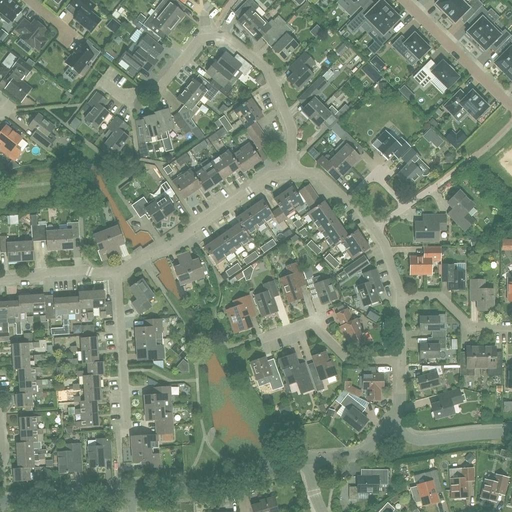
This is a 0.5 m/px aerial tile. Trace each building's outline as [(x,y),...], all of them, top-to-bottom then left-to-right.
[(0,0),(0,12),(12,22),(21,11),(7,0),(0,0)] [(90,12),(95,6),(87,0),(73,0),(68,7),(77,14),(73,19),(80,24),(84,27),(84,28),(90,33),(100,21),(90,12)] [(178,2),(175,0),(163,0),(162,2),(166,6),(160,13),(176,25),(184,15),(174,6),(178,2)] [(247,32),(261,17),(255,11),(259,7),(252,0),(247,0),(241,7),(247,13),(238,22),(247,32)] [(361,6),(356,1),(357,0),(345,0),(351,5),(345,12),(350,17),(361,6)] [(366,33),(367,33),(390,10),(381,0),(370,12),(365,7),(350,22),(357,29),(365,22),(371,28),(366,33)] [(441,11),(445,14),(458,0),(439,0),(435,5),(436,6),(435,7),(440,12),(441,11)] [(474,14),(481,7),(483,5),(477,0),(476,0),(473,4),(470,1),(466,5),(460,0),(458,0),(445,14),(448,17),(447,19),(452,24),(453,23),(454,24),(469,9),(474,14)] [(474,14),(472,16),(477,22),(465,34),(470,40),(472,38),(476,42),(493,24),(484,16),(487,13),(481,7),(474,14)] [(399,19),(390,10),(367,33),(372,29),(379,36),(375,39),(381,45),(390,36),(386,32),(399,19)] [(176,25),(160,13),(155,20),(150,16),(148,19),(142,14),(138,20),(144,25),(153,33),(157,28),(167,36),(176,25)] [(274,36),(285,24),(286,24),(278,17),(273,21),(272,20),(268,24),(261,17),(247,32),(257,41),(266,32),(272,38),(274,36)] [(144,25),(143,25),(135,19),(131,24),(140,30),(139,31),(142,34),(135,44),(137,46),(157,62),(155,60),(163,50),(151,40),(155,35),(153,33),(144,25)] [(32,48),(34,47),(38,50),(46,41),(41,37),(46,31),(34,21),(31,26),(24,21),(16,31),(22,36),(20,39),(32,48)] [(285,24),(274,36),(279,41),(273,48),(284,60),(298,45),(289,37),(293,32),(285,24)] [(494,41),(500,47),(509,38),(510,36),(504,30),(502,33),(493,24),(476,42),(479,46),(478,47),(483,53),(494,41)] [(0,41),(4,44),(10,34),(5,32),(0,40),(0,41)] [(391,46),(401,56),(408,50),(418,60),(430,49),(414,33),(406,41),(401,36),(391,46)] [(511,40),(509,38),(500,47),(505,53),(494,64),(500,70),(503,73),(511,64),(511,40)] [(374,55),(380,49),(374,43),(368,49),(374,55)] [(91,46),(87,51),(81,46),(79,48),(78,47),(74,52),(75,53),(72,57),(71,56),(64,64),(78,75),(79,74),(82,77),(89,68),(85,65),(90,60),(92,62),(99,53),(91,46)] [(157,62),(137,46),(138,47),(131,57),(126,53),(121,58),(132,68),(137,62),(149,72),(157,62)] [(308,70),(315,64),(304,53),(289,68),(294,73),(287,79),(299,91),(314,76),(308,70)] [(215,63),(232,77),(237,71),(245,77),(252,67),(242,59),(238,65),(225,54),(217,64),(215,63)] [(31,89),(21,82),(32,68),(19,59),(2,80),(8,85),(5,89),(21,102),(31,89)] [(429,74),(423,68),(413,78),(419,84),(421,82),(425,86),(434,76),(447,89),(459,78),(452,71),(453,71),(449,67),(448,68),(442,61),(429,74)] [(219,92),(226,97),(233,89),(226,83),(232,77),(215,63),(207,73),(219,83),(216,89),(219,92)] [(511,64),(503,73),(506,76),(507,76),(511,81),(511,64)] [(334,69),(324,74),(328,81),(338,76),(334,69)] [(377,82),(380,77),(373,73),(370,79),(377,82)] [(313,94),(325,82),(321,77),(308,89),(313,94)] [(188,87),(185,90),(199,102),(203,97),(208,101),(209,99),(211,100),(219,91),(215,89),(208,83),(203,88),(194,80),(193,81),(192,79),(187,85),(188,87)] [(409,100),(414,95),(406,86),(400,91),(409,100)] [(199,109),(195,106),(199,102),(185,90),(177,100),(191,112),(188,116),(183,119),(191,132),(196,128),(191,119),(199,109)] [(459,91),(453,97),(443,107),(453,117),(462,108),(475,121),(481,115),(482,116),(488,111),(486,109),(488,107),(472,91),(466,97),(459,91)] [(86,122),(87,124),(89,125),(90,124),(96,129),(109,113),(102,108),(107,101),(97,93),(88,104),(93,109),(84,120),(87,122),(86,122)] [(304,103),(306,106),(301,111),(309,119),(322,106),(312,96),(312,95),(311,96),(312,96),(304,103)] [(240,119),(257,108),(251,99),(234,110),(240,119)] [(326,111),(322,106),(309,119),(318,127),(323,122),(325,125),(334,116),(339,120),(350,110),(345,105),(338,112),(331,106),(326,111)] [(257,108),(240,119),(247,128),(256,122),(263,117),(257,108)] [(155,116),(162,141),(165,153),(173,151),(168,134),(167,131),(173,129),(168,110),(154,114),(155,116)] [(180,130),(187,125),(178,113),(173,117),(174,122),(180,130)] [(30,138),(33,140),(46,150),(55,139),(49,134),(54,127),(38,115),(33,120),(32,119),(27,125),(29,126),(28,127),(34,132),(30,138)] [(142,119),(142,121),(136,122),(138,144),(148,142),(147,139),(155,137),(157,142),(162,141),(155,116),(142,119)] [(224,127),(227,132),(233,129),(224,116),(219,120),(224,127)] [(116,154),(129,138),(122,132),(127,126),(117,118),(108,129),(114,134),(105,145),(116,154)] [(256,122),(247,128),(245,129),(259,150),(270,143),(256,122)] [(338,133),(343,128),(340,124),(334,129),(338,133)] [(21,139),(9,130),(5,127),(0,133),(0,142),(1,144),(0,145),(0,150),(14,161),(21,152),(15,147),(21,139)] [(216,133),(219,138),(227,133),(227,132),(224,127),(216,133)] [(387,160),(392,154),(397,159),(401,156),(410,147),(400,137),(396,141),(385,130),(371,144),(387,160)] [(452,131),(444,138),(456,150),(467,138),(460,131),(456,135),(452,131)] [(213,142),(219,138),(216,133),(210,137),(213,142)] [(337,153),(351,167),(360,158),(351,149),(357,143),(346,133),(340,139),(346,144),(337,153)] [(198,145),(201,150),(208,146),(204,141),(198,145)] [(231,156),(239,168),(243,173),(252,167),(240,150),(235,143),(233,145),(237,152),(232,156),(231,156)] [(240,150),(252,167),(261,160),(249,144),(240,150)] [(201,150),(198,145),(192,149),(196,154),(201,150)] [(408,187),(421,174),(423,175),(426,176),(428,175),(429,172),(429,170),(422,163),(419,163),(417,162),(420,159),(410,149),(402,158),(409,164),(397,176),(408,187)] [(219,157),(231,174),(239,168),(231,156),(232,156),(228,151),(219,157)] [(335,181),(341,175),(342,176),(351,167),(337,153),(329,162),(323,157),(317,163),(335,181)] [(181,157),(185,163),(190,160),(186,154),(181,157)] [(180,167),(185,163),(181,157),(176,161),(180,167)] [(211,163),(222,180),(231,174),(219,157),(211,163)] [(202,169),(213,186),(222,180),(211,163),(202,169)] [(167,175),(172,172),(168,166),(163,169),(167,175)] [(202,169),(193,175),(201,187),(204,192),(213,186),(202,169)] [(201,187),(193,175),(190,170),(184,174),(182,172),(179,174),(193,193),(201,187)] [(193,193),(179,174),(177,176),(178,178),(172,182),(184,199),(193,193)] [(152,200),(164,217),(174,211),(170,204),(173,202),(169,198),(174,194),(166,182),(160,186),(164,192),(158,196),(159,199),(154,202),(153,200),(152,200)] [(283,194),(295,210),(303,204),(303,203),(296,194),(292,188),(283,194)] [(301,195),(304,200),(315,193),(311,188),(306,191),(301,195)] [(296,194),(303,203),(305,201),(304,200),(301,195),(299,192),(296,194)] [(448,203),(453,209),(448,214),(464,231),(474,221),(466,213),(473,206),(459,192),(448,203)] [(304,200),(305,201),(308,205),(318,198),(315,193),(304,200)] [(277,209),(284,220),(287,218),(286,216),(295,210),(283,194),(274,200),(279,207),(277,209)] [(318,198),(308,205),(311,210),(322,203),(318,198)] [(141,208),(136,202),(131,205),(140,218),(145,215),(148,219),(150,218),(155,224),(164,217),(152,200),(141,208)] [(254,207),(265,223),(274,217),(278,224),(284,220),(277,209),(271,213),(263,200),(254,207)] [(313,222),(330,211),(324,202),(322,203),(311,210),(307,213),(313,222)] [(256,229),(265,223),(254,207),(245,213),(256,229)] [(336,219),(330,211),(313,222),(319,231),(336,219)] [(256,229),(245,213),(236,219),(251,240),(248,235),(256,229)] [(423,216),(423,223),(416,223),(416,241),(437,241),(437,230),(445,230),(445,216),(423,216)] [(251,240),(236,219),(239,224),(231,230),(242,246),(251,240)] [(297,229),(303,226),(298,219),(293,223),(297,229)] [(325,239),(342,228),(336,219),(319,231),(325,239)] [(59,231),(60,250),(73,249),(72,239),(79,238),(78,222),(66,223),(67,230),(59,231)] [(32,241),(39,241),(38,225),(31,226),(32,241)] [(38,225),(39,241),(46,241),(47,251),(60,250),(59,231),(46,232),(46,225),(38,225)] [(117,226),(105,231),(115,257),(121,255),(117,246),(124,243),(117,226)] [(303,238),(309,234),(304,228),(299,232),(303,238)] [(332,248),(357,231),(357,230),(348,237),(342,228),(325,239),(332,248)] [(222,235),(233,252),(242,246),(231,230),(222,235)] [(115,257),(105,231),(93,235),(100,253),(106,250),(109,259),(115,257)] [(346,251),(363,239),(357,231),(332,248),(341,242),(346,251)] [(225,258),(233,252),(222,235),(213,242),(225,258)] [(19,239),(7,240),(7,236),(0,236),(0,252),(7,252),(8,262),(20,262),(19,243),(19,239)] [(511,249),(511,238),(501,239),(501,249),(511,249)] [(363,239),(346,251),(353,260),(369,248),(363,239)] [(266,244),(270,249),(276,245),(272,240),(266,244)] [(312,250),(316,246),(311,241),(306,245),(312,250)] [(19,243),(20,262),(34,261),(32,242),(19,243)] [(225,258),(213,242),(205,248),(216,264),(225,258)] [(270,249),(266,244),(264,245),(260,248),(264,253),(270,249)] [(317,255),(321,251),(316,246),(312,250),(317,255)] [(440,261),(440,247),(424,248),(424,257),(410,257),(410,274),(430,274),(431,261),(440,261)] [(188,252),(182,254),(192,281),(204,277),(198,259),(192,261),(188,252)] [(249,256),(252,261),(258,257),(255,252),(249,256)] [(192,281),(182,254),(177,256),(180,265),(174,268),(180,285),(192,281)] [(330,264),(334,259),(329,254),(324,259),(330,264)] [(252,261),(249,256),(243,260),(246,265),(252,261)] [(349,277),(362,268),(369,264),(364,257),(344,270),(349,277)] [(335,269),(340,264),(334,259),(330,264),(335,269)] [(300,288),(306,285),(298,263),(286,267),(289,276),(280,279),(288,303),(303,298),(300,288)] [(231,268),(235,273),(241,269),(237,264),(231,268)] [(441,264),(441,277),(448,277),(448,290),(464,290),(464,271),(456,271),(456,264),(441,264)] [(235,273),(231,268),(225,272),(229,277),(235,273)] [(312,277),(308,268),(303,270),(306,279),(312,277)] [(383,290),(381,284),(375,269),(363,274),(366,283),(357,287),(364,306),(379,301),(376,293),(383,290)] [(330,279),(322,282),(319,275),(312,278),(312,277),(306,279),(312,295),(318,293),(322,304),(337,299),(330,279)] [(147,301),(153,296),(142,279),(129,288),(137,300),(131,304),(139,315),(151,307),(147,301)] [(478,310),(492,310),(492,289),(484,289),(484,280),(471,280),(471,293),(478,293),(478,310)] [(272,297),(278,295),(273,281),(263,285),(266,292),(255,296),(262,316),(277,311),(272,297)] [(104,291),(91,292),(92,308),(100,307),(100,318),(106,318),(104,291)] [(92,308),(91,292),(79,292),(79,297),(80,308),(80,309),(87,308),(88,319),(93,318),(92,308)] [(43,295),(42,295),(41,293),(37,293),(36,295),(31,296),(32,312),(32,319),(40,319),(40,322),(46,322),(45,320),(50,319),(49,307),(44,308),(43,295)] [(19,313),(20,313),(26,312),(28,323),(33,322),(32,319),(32,312),(31,296),(30,296),(29,294),(24,294),(24,296),(18,297),(18,301),(19,313)] [(79,297),(67,298),(68,314),(75,314),(75,320),(81,319),(80,309),(80,308),(79,297)] [(248,319),(255,316),(253,311),(248,297),(233,302),(236,308),(227,311),(235,332),(251,327),(248,319)] [(68,314),(67,298),(54,299),(54,307),(49,307),(50,319),(55,319),(55,315),(62,315),(63,320),(68,320),(68,314)] [(6,302),(7,319),(14,318),(15,324),(15,325),(16,325),(16,336),(21,335),(20,323),(20,313),(19,313),(18,301),(6,302)] [(8,324),(7,319),(6,302),(0,302),(0,318),(2,319),(3,333),(8,333),(8,324)] [(352,348),(367,341),(356,319),(352,321),(347,309),(336,314),(341,326),(340,327),(344,334),(345,334),(352,348)] [(432,338),(433,338),(445,338),(445,330),(438,330),(438,323),(444,323),(444,315),(437,315),(437,317),(419,317),(420,331),(431,331),(432,338)] [(162,333),(161,319),(144,320),(145,327),(135,328),(136,341),(162,339),(162,333)] [(8,333),(3,333),(0,333),(0,341),(9,341),(8,337),(8,333)] [(97,337),(80,338),(81,352),(98,351),(97,337)] [(445,338),(433,338),(433,345),(420,345),(420,358),(439,358),(439,349),(445,349),(445,338)] [(163,359),(162,345),(162,339),(136,341),(137,361),(163,359)] [(13,357),(29,356),(29,350),(34,350),(34,348),(39,348),(39,342),(12,344),(13,357)] [(494,347),(481,348),(481,367),(487,367),(487,376),(502,376),(502,361),(494,361),(494,347)] [(481,367),(481,348),(467,348),(467,361),(460,361),(460,376),(474,376),(474,367),(481,367)] [(98,351),(81,352),(82,363),(82,364),(87,363),(98,362),(98,351)] [(321,380),(336,375),(330,359),(327,360),(325,352),(312,357),(317,372),(311,374),(317,391),(324,389),(321,380)] [(287,384),(288,384),(296,381),(300,393),(313,389),(304,363),(297,365),(293,355),(279,360),(287,383),(287,384)] [(18,370),(40,368),(30,368),(29,356),(13,357),(13,370),(18,370)] [(250,362),(256,381),(258,387),(266,384),(269,383),(272,390),(283,387),(281,379),(278,372),(272,375),(265,357),(250,362)] [(98,362),(87,363),(87,376),(100,375),(104,375),(103,362),(98,362)] [(180,370),(186,374),(191,366),(185,363),(180,370)] [(437,376),(443,374),(440,366),(427,366),(429,374),(417,377),(420,390),(439,385),(437,376)] [(19,382),(36,381),(35,373),(40,373),(40,368),(18,370),(19,382)] [(379,390),(383,390),(383,374),(363,374),(363,389),(367,389),(367,400),(379,400),(379,390)] [(87,376),(83,376),(84,389),(100,388),(100,375),(87,376)] [(36,381),(19,382),(20,394),(31,394),(36,393),(36,386),(41,386),(41,381),(36,381)] [(144,408),(171,407),(170,386),(153,388),(154,395),(144,395),(144,408)] [(100,388),(84,389),(85,402),(96,401),(101,401),(100,388)] [(452,405),(463,402),(459,390),(437,396),(439,403),(431,405),(435,419),(454,414),(452,405)] [(354,409),(359,404),(347,395),(348,394),(345,392),(343,391),(335,401),(348,412),(342,419),(358,432),(367,420),(356,412),(357,411),(354,409)] [(20,395),(15,395),(16,408),(21,407),(32,407),(31,394),(20,394),(20,395)] [(80,409),(75,409),(75,415),(81,415),(81,414),(97,413),(96,401),(85,402),(80,402),(80,409)] [(171,413),(171,407),(144,408),(145,421),(155,420),(158,420),(159,427),(172,426),(171,413)] [(81,421),(75,422),(76,427),(98,426),(97,413),(81,414),(81,415),(81,421)] [(30,417),(19,418),(20,431),(38,429),(37,422),(42,422),(41,417),(41,416),(30,417)] [(159,435),(173,434),(172,426),(159,427),(159,435)] [(38,429),(20,431),(21,443),(32,443),(39,442),(38,434),(42,434),(49,433),(49,428),(42,429),(38,429)] [(132,449),(150,448),(150,442),(158,441),(157,435),(156,434),(131,436),(132,449)] [(96,439),(96,440),(96,447),(88,447),(89,468),(104,467),(104,459),(111,458),(109,438),(96,439)] [(21,443),(16,443),(16,444),(17,456),(44,454),(46,454),(46,450),(41,450),(39,450),(38,449),(33,450),(32,443),(21,443)] [(59,473),(74,472),(81,471),(80,443),(66,444),(67,452),(58,452),(59,473)] [(150,454),(150,448),(132,449),(132,462),(142,462),(143,469),(159,468),(158,453),(150,454)] [(44,454),(17,456),(18,469),(29,468),(34,468),(34,462),(38,461),(39,460),(44,460),(44,454)] [(18,469),(13,469),(14,482),(30,481),(29,468),(18,469)] [(453,479),(451,479),(452,498),(467,497),(466,480),(473,480),(473,468),(461,469),(462,473),(459,473),(459,472),(459,471),(458,471),(458,470),(458,469),(457,469),(456,468),(455,468),(454,468),(453,468),(452,469),(452,470),(451,470),(451,472),(451,474),(453,476),(453,479)] [(44,469),(41,477),(48,480),(52,472),(44,469)] [(378,493),(378,485),(378,483),(383,483),(383,478),(390,478),(390,470),(371,470),(371,477),(357,477),(358,488),(349,488),(349,500),(358,500),(358,493),(378,493)] [(417,485),(418,486),(411,488),(413,497),(416,502),(421,501),(422,505),(437,501),(433,485),(440,483),(437,471),(422,474),(424,483),(417,485)] [(504,495),(505,489),(508,477),(496,474),(494,482),(486,480),(481,498),(495,501),(497,493),(504,495)] [(277,511),(273,498),(264,501),(263,498),(258,500),(259,504),(251,506),(252,511),(277,511)] [(392,511),(395,509),(388,502),(379,511),(392,511)]
